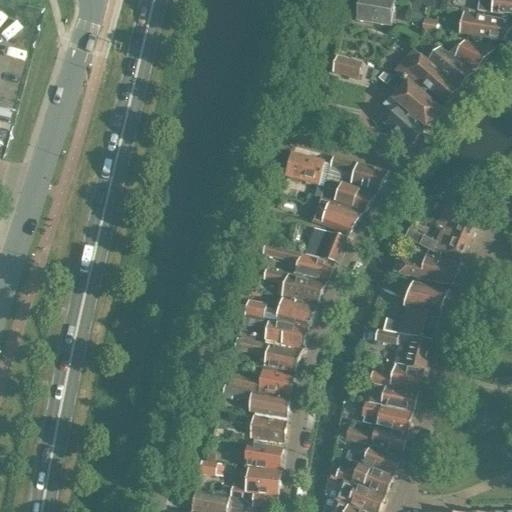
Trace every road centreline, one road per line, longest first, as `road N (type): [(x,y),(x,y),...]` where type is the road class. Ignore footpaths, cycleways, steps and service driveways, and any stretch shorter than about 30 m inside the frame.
road 1 (residential): [(142,511),(259,179),(312,0)]
road 2 (residential): [(288,511),(307,370),(358,244),(408,166),(511,49)]
road 3 (primary): [(40,511),(152,0)]
road 4 (unclassified): [(0,304),(91,0)]
road 5 (residential): [(394,511),(439,355),(483,240)]
